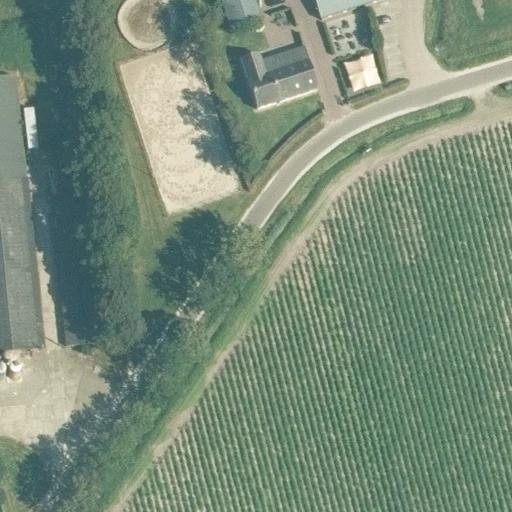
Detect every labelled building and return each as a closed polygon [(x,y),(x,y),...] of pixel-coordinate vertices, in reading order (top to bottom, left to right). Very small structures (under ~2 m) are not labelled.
[(219,0),(228,28),(260,17),(253,0),(219,0)] [(385,0),(313,0),(320,21),(385,0)] [(243,70),(250,91),(256,110),(317,90),(308,61),(300,64),(296,52),(277,58),(281,70),(263,76),(259,64),(243,70)] [(0,356),(44,352),(16,77),(0,78),(0,356)] [(54,202),(64,328),(66,348),(98,345),(86,199),(54,202)]
